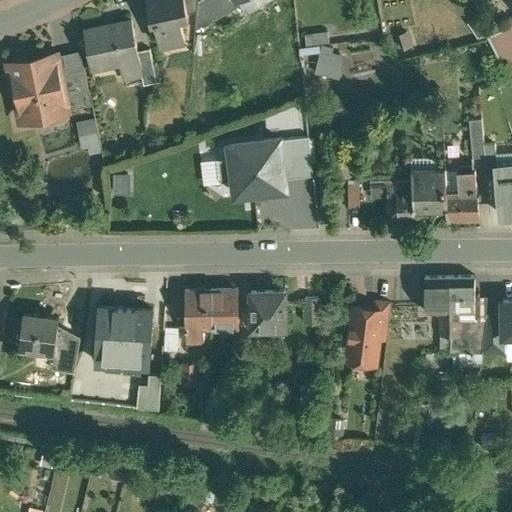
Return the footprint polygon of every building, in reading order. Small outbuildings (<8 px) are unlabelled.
[(149,0),(152,12),(155,11),(162,45),(187,39),(181,14),(189,12),(186,0),(149,0)] [(198,0),(186,0),(189,12),(198,10),(198,0)] [(223,0),(230,10),(241,3),(238,0),(223,0)] [(132,21),(84,32),(92,68),(119,62),(122,78),(142,73),(144,73),(139,51),(132,21)] [(511,25),(488,35),(505,67),(511,63),(511,25)] [(302,48),(304,76),(346,72),(344,52),(333,53),(331,30),(306,32),(307,47),(302,48)] [(152,48),(139,51),(144,73),(142,73),(145,85),(160,82),(152,48)] [(54,55),(7,64),(10,79),(18,78),(22,98),(35,95),(39,116),(65,111),(64,105),(57,70),(54,55)] [(84,65),(57,70),(64,105),(75,103),(74,95),(90,92),(84,65)] [(85,153),(102,152),(101,118),(84,118),(85,153)] [(482,118),(470,119),(473,157),(486,155),(482,118)] [(309,135),(281,138),(285,178),(314,174),(309,135)] [(280,137),(230,143),(232,156),(220,157),(223,181),(235,180),(237,193),(253,191),(254,194),(270,192),(270,189),(286,187),(285,178),(281,138),(280,137)] [(511,162),(497,164),(501,213),(511,212),(511,162)] [(437,172),(413,172),(414,188),(415,208),(449,207),(448,188),(446,167),(437,167),(437,172)] [(476,168),(458,169),(460,188),(448,188),(449,207),(450,219),(480,218),(478,187),(477,187),(476,168)] [(360,179),(349,179),(349,207),(361,207),(360,179)] [(415,208),(414,188),(399,188),(398,183),(388,184),(390,215),(399,214),(400,221),(416,220),(415,208)] [(475,275),(450,276),(451,310),(460,310),(475,310),(475,275)] [(450,276),(426,276),(426,310),(442,310),(451,310),(450,276)] [(213,327),(213,288),(186,289),(187,343),(205,342),(205,327),(213,327)] [(238,326),(238,288),(213,288),(213,327),(219,326),(219,336),(231,336),(230,326),(238,326)] [(285,290),(252,290),(252,300),(250,300),(251,313),(252,313),(253,328),(270,328),(270,327),(285,326),(285,290)] [(320,297),(305,297),(306,321),(320,321),(320,297)] [(95,364),(150,367),(154,302),(99,298),(95,364)] [(511,299),(503,300),(503,315),(503,340),(505,339),(511,339),(511,299)] [(392,302),(377,300),(376,308),(379,308),(376,336),(388,338),(392,302)] [(376,308),(355,305),(352,326),(350,325),(349,338),(351,338),(348,359),(376,362),(377,361),(373,360),(376,336),(379,308),(376,308)] [(451,334),(451,310),(442,310),(441,316),(441,334),(451,334)] [(460,310),(451,310),(451,334),(461,334),(460,310)] [(60,317),(24,312),(20,346),(55,350),(60,317)] [(503,315),(487,315),(487,317),(483,349),(482,351),(505,350),(505,339),(503,340),(503,315)] [(472,317),(462,317),(461,334),(451,334),(451,349),(472,349),(472,317)] [(487,317),(472,317),(472,349),(483,349),(487,317)] [(434,321),(420,321),(420,341),(434,341),(434,321)] [(81,337),(68,335),(62,369),(75,371),(81,337)] [(198,362),(184,361),(184,383),(197,384),(198,362)] [(255,384),(238,383),(238,395),(254,396),(255,384)]
